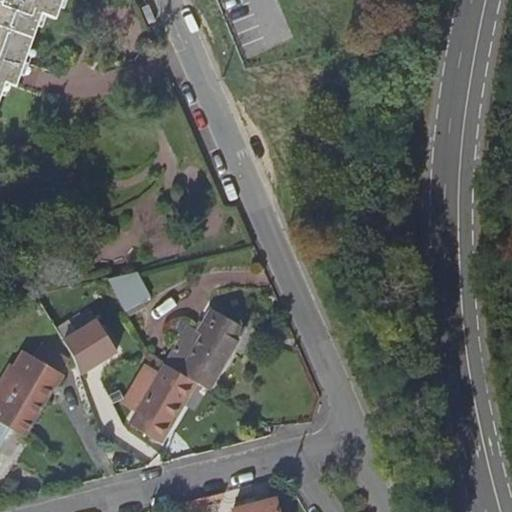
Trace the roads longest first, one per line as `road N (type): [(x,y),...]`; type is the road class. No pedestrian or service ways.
road 1 (primary): [(478,0),(454,127),(450,215),(455,323),(493,511)]
road 2 (residential): [(162,0),(345,437)]
road 3 (residential): [(55,511),(345,437)]
